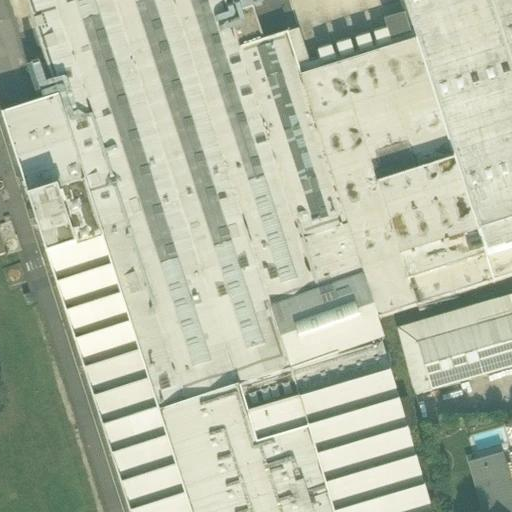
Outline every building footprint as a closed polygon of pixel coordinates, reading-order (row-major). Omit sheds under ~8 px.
[(2,117),(129,511),(432,511),(381,345),(342,357),(338,356),(384,340),(378,320),(302,78),(288,35),(264,42),(253,8),(229,16),(223,0),(25,0),(47,65),(39,68),(44,83),(52,81),(57,99),(2,117)] [(511,0),(403,0),(408,14),(417,42),(494,284),(511,277),(511,0)] [(417,42),(408,14),(380,23),(389,51),(417,42)] [(288,35),(302,78),(313,75),(300,31),(288,35)] [(389,51),(313,75),(302,78),(378,320),(494,284),(417,42),(389,51)] [(398,330),(403,350),(418,346),(483,327),(490,348),(511,341),(511,308),(509,298),(398,330)] [(483,327),(418,346),(431,393),(497,374),(490,348),(483,327)] [(511,341),(490,348),(497,374),(511,369),(511,341)] [(415,397),(431,393),(418,346),(403,350),(415,397)] [(470,466),(482,511),(511,511),(511,488),(503,456),(470,466)]
